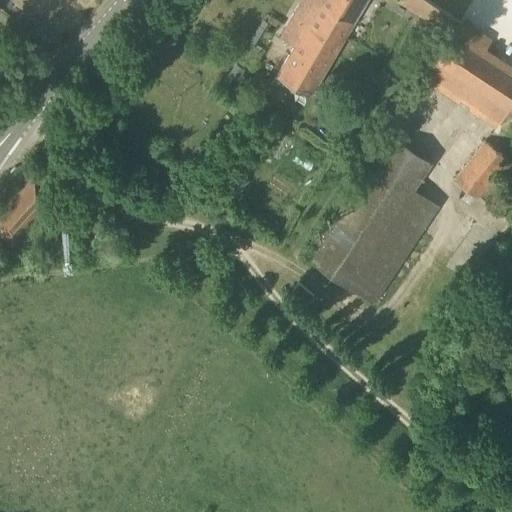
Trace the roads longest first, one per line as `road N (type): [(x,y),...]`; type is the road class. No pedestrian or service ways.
road 1 (track): [(511,505),(306,337),(244,251),(213,231),(169,222)]
road 2 (tertiary): [(0,144),(130,0)]
road 3 (track): [(0,280),(139,262),(151,257),(169,222)]
road 4 (track): [(169,222),(113,203),(19,126)]
